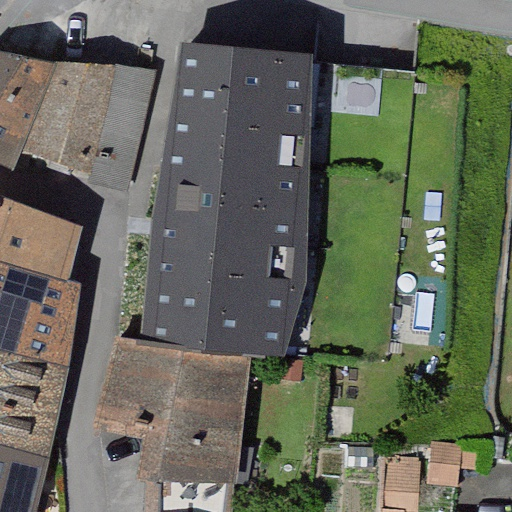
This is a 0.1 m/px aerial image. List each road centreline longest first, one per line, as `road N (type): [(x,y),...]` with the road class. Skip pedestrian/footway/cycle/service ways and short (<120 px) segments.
road 1 (residential): [(118,212),(87,347),(82,443),(91,511)]
road 2 (residential): [(175,0),(118,212)]
road 3 (residential): [(511,30),(320,0)]
road 4 (residential): [(118,212),(0,172)]
